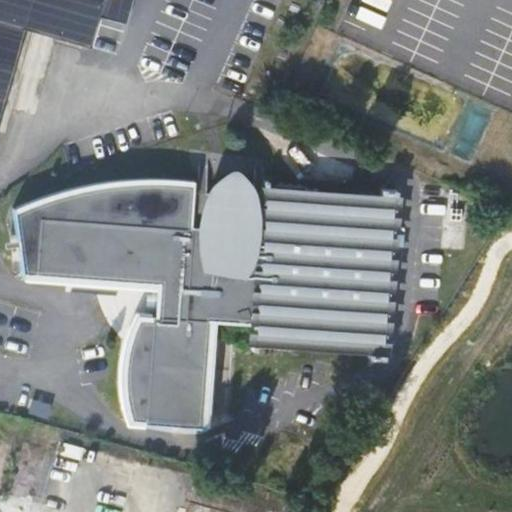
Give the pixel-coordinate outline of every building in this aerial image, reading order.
[(0,0),(0,109),(25,21),(89,39),(100,0),(0,0)] [(203,192),(253,195),(253,194),(250,183),(245,176),(238,172),(229,170),(220,171),(211,176),(205,184),(203,192)] [(134,422),(202,427),(208,319),(256,323),(255,344),(253,346),(252,348),(258,348),(258,340),(372,347),(372,356),(387,357),(386,354),(377,353),(389,193),(398,193),(399,188),(383,188),(383,197),(270,191),(270,181),(266,181),(265,195),(253,195),(203,192),(193,191),(193,182),(165,180),(140,181),(105,185),(73,192),(45,201),(15,214),(24,275),(156,284),(155,319),(141,319),(132,339),(127,356),(125,384),(130,411),(134,422)] [(439,257),(463,257),(464,243),(440,243),(439,257)] [(0,511),(32,511),(47,456),(0,443),(0,511)] [(241,511),(244,503),(190,488),(183,511),(241,511)]
